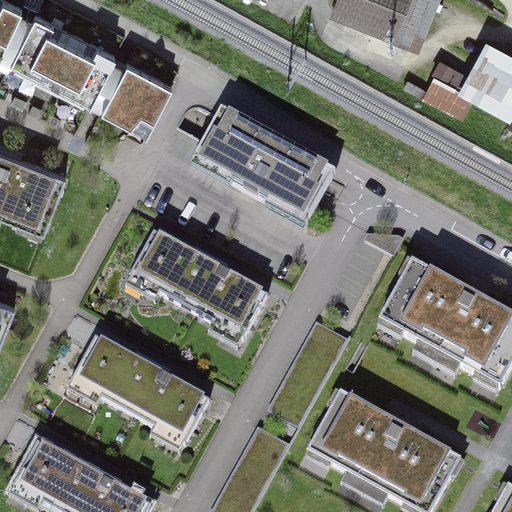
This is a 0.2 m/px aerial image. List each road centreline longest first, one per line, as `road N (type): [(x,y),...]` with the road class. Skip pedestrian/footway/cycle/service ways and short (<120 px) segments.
road 1 (residential): [(191,511),(379,170)]
road 2 (residential): [(63,0),(379,170)]
road 3 (unknown): [(206,77),(73,303)]
road 4 (residential): [(379,170),(511,251)]
road 5 (unknown): [(73,303),(4,427)]
